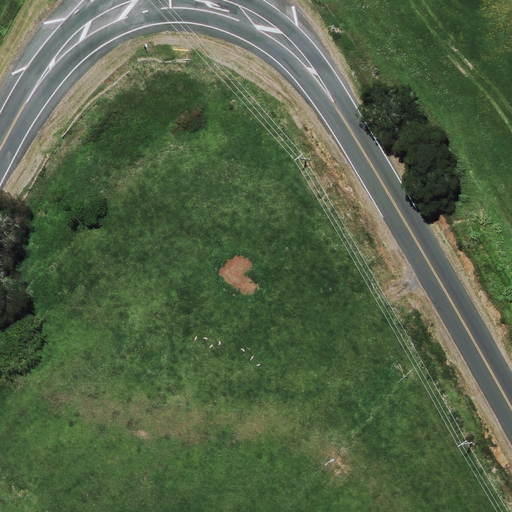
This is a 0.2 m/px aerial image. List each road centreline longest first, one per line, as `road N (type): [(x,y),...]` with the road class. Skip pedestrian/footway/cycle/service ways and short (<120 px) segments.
road 1 (tertiary): [(170,0),(208,3),(264,23),(311,66),(511,410)]
road 2 (unclassified): [(0,150),(37,77),(85,26),(126,6),(167,0)]
